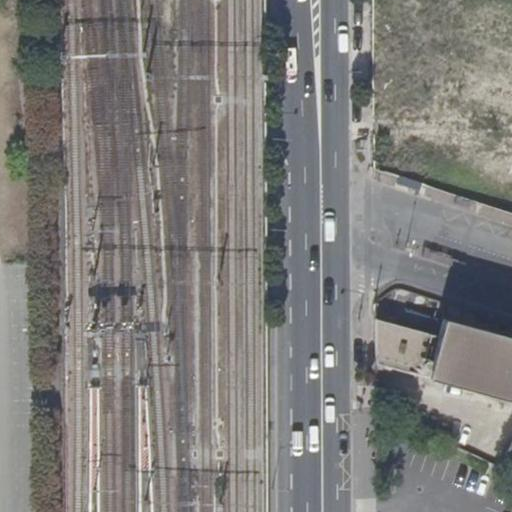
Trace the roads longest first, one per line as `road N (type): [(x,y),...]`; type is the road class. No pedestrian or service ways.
road 1 (primary): [(296,0),(306,511)]
road 2 (primary): [(337,511),(333,0)]
